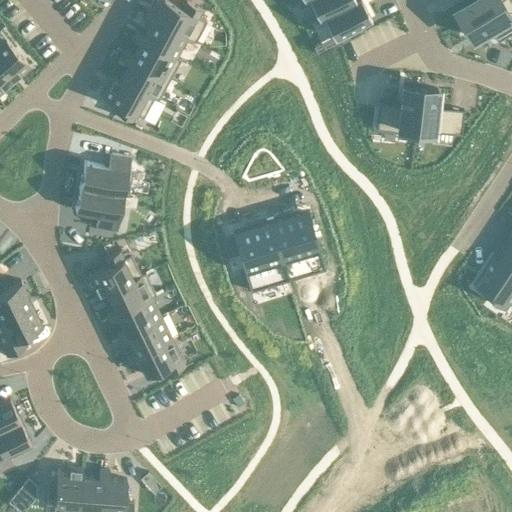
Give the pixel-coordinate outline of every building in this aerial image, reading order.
[(147,9),(144,13),(196,41),(207,20),(198,15),(202,8),(187,0),(186,0),(183,7),(169,0),(161,0),(155,13),(147,9)] [(310,0),(319,17),(352,0),(310,0)] [(362,0),(352,0),(319,17),(319,18),(324,16),(335,38),(372,19),(362,0)] [(466,0),(454,7),(464,22),(498,0),(466,0)] [(511,0),(498,0),(464,22),(473,36),(489,26),(498,40),(511,31),(511,0)] [(136,29),(134,33),(180,59),(181,58),(177,56),(187,37),(195,42),(196,41),(144,13),(142,17),(150,21),(144,33),(136,29)] [(0,29),(0,66),(13,81),(31,66),(0,29)] [(125,49),(123,54),(170,79),(180,59),(134,33),(132,38),(139,42),(133,53),(125,49)] [(112,73),(112,74),(159,99),(170,79),(123,54),(121,58),(128,62),(120,77),(112,73)] [(0,92),(13,81),(0,66),(0,92)] [(112,74),(101,95),(120,105),(116,112),(132,121),(136,113),(143,118),(154,98),(158,100),(159,99),(112,74)] [(380,100),(377,129),(414,133),(414,138),(415,138),(421,85),(404,83),(402,102),(380,100)] [(421,85),(415,138),(432,140),(433,130),(461,133),(464,109),(436,106),(438,87),(421,85)] [(84,159),(79,184),(129,193),(134,169),(129,168),(131,156),(110,152),(108,164),(84,159)] [(79,184),(75,208),(98,213),(96,225),(117,229),(124,193),(129,194),(129,193),(79,184)] [(307,206),(270,217),(271,218),(289,279),(326,268),(309,212),(307,206)] [(270,217),(232,229),(234,235),(234,234),(251,290),(289,279),(271,218),(270,217)] [(496,254),(475,286),(476,287),(506,307),(508,308),(511,301),(511,249),(509,247),(500,261),(495,258),(497,255),(496,254)] [(132,253),(88,274),(98,295),(133,278),(146,272),(146,271),(141,273),(132,253)] [(114,307),(106,311),(108,316),(156,292),(146,272),(133,278),(98,295),(98,296),(106,292),(114,307)] [(0,316),(32,301),(21,279),(0,288),(0,316)] [(124,328),(116,332),(118,336),(162,315),(152,295),(156,293),(156,292),(108,316),(110,320),(118,316),(124,328)] [(32,301),(0,316),(0,344),(2,344),(7,355),(27,345),(21,334),(43,324),(32,301)] [(134,349),(126,352),(128,356),(172,335),(162,315),(118,336),(120,341),(128,337),(134,349)] [(186,364),(172,335),(128,356),(130,361),(138,358),(146,374),(166,364),(170,372),(186,364)] [(0,428),(20,419),(10,396),(0,400),(0,428)] [(20,419),(0,428),(0,468),(14,463),(9,452),(31,442),(20,419)] [(48,485),(46,503),(54,503),(53,511),(77,511),(81,474),(81,466),(57,464),(56,486),(48,485)] [(81,474),(77,511),(100,511),(104,467),(99,467),(99,476),(81,474)] [(100,511),(132,511),(134,500),(125,500),(127,478),(109,476),(109,468),(104,467),(100,511)] [(144,482),(152,475),(148,471),(141,478),(144,482)] [(468,471),(457,477),(461,484),(472,478),(468,471)] [(457,477),(430,491),(440,511),(475,511),(474,509),(471,503),(467,497),(464,490),(461,484),(457,477)] [(472,478),(461,484),(464,490),(475,484),(472,478)] [(475,484),(464,490),(467,497),(478,491),(475,484)] [(412,500),(403,505),(407,511),(440,511),(430,491),(412,500)] [(478,491),(467,497),(471,503),(482,497),(478,491)] [(408,492),(399,496),(403,505),(412,500),(408,492)] [(399,496),(390,501),(395,510),(403,505),(399,496)] [(482,497),(471,503),(474,509),(485,504),(482,497)]
